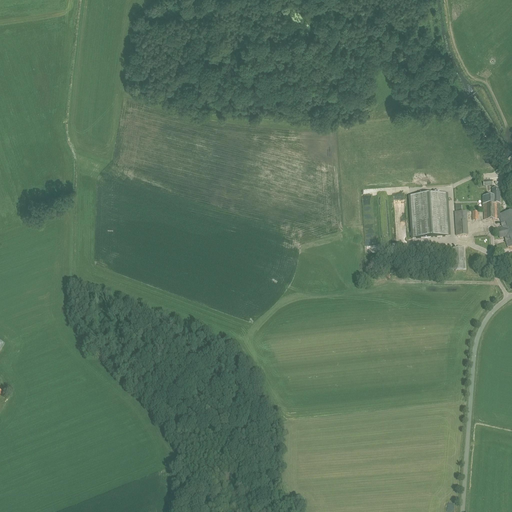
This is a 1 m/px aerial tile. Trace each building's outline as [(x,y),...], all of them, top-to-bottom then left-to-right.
[(493,196),(483,196),(483,204),(484,204),(484,220),(500,220),(500,204),(500,189),(493,189),(493,196)] [(443,195),(415,197),(418,238),(446,236),(443,195)] [(511,211),(500,214),(500,220),(502,227),(497,228),(499,239),(504,238),(507,248),(511,247),(511,211)] [(468,236),(466,212),(454,212),(456,236),(468,236)] [(465,270),(464,248),(449,249),(450,271),(465,270)] [(505,268),(511,265),(511,255),(502,258),(505,268)]
